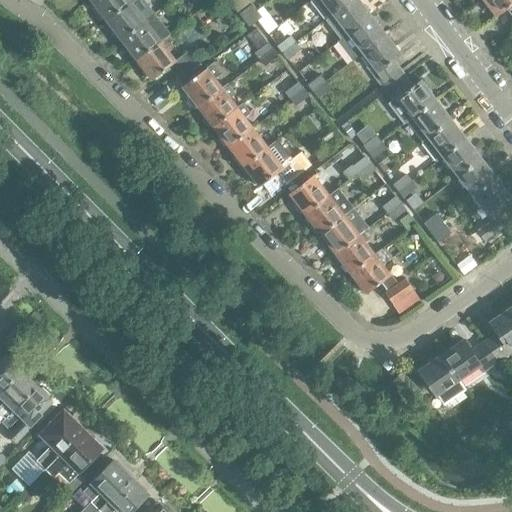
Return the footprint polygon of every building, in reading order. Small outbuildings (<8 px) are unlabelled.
[(91,0),(99,10),(97,13),(102,19),(105,18),(107,20),(131,1),(132,0),(91,0)] [(132,0),(131,1),(107,20),(114,30),(112,33),(117,38),(121,38),(122,40),(146,21),(156,14),(144,0),(132,0)] [(311,0),(326,20),(334,14),(352,0),(311,0)] [(352,0),(334,14),(326,20),(341,40),(349,34),(372,16),(359,0),(352,0)] [(511,0),(483,0),(497,17),(511,4),(511,0)] [(245,20),(257,11),(253,4),(240,14),(245,20)] [(229,10),(216,20),(222,27),(235,17),(229,10)] [(262,17),(257,11),(245,20),(249,27),(262,17)] [(146,21),(122,40),(130,49),(128,52),(133,58),(136,57),(138,59),(162,41),(162,42),(171,34),(156,14),(146,21)] [(341,40),(340,41),(355,61),(363,54),(387,36),(372,16),(349,34),(341,40)] [(387,36),(363,54),(371,63),(367,66),(383,86),(391,79),(401,71),(394,61),(402,55),(387,36)] [(279,46),(284,53),(297,43),(292,37),(279,46)] [(245,39),(239,44),(242,48),(248,42),(245,39)] [(162,41),(138,59),(145,69),(143,72),(148,78),(151,77),(153,79),(168,67),(175,75),(194,61),(187,52),(176,60),(162,42),(162,41)] [(261,59),(274,50),(269,43),(256,53),(261,59)] [(301,50),(297,43),(284,53),(289,59),(301,50)] [(279,56),(274,50),(261,59),(266,66),(279,56)] [(202,72),(196,64),(177,79),(191,96),(189,100),(194,105),(197,105),(198,106),(222,88),(215,79),(222,74),(214,63),(202,72)] [(393,81),(384,88),(386,91),(393,100),(389,103),(405,124),(413,117),(435,100),(420,80),(412,86),(405,76),(403,73),(393,81)] [(315,92),(327,82),(323,76),(310,85),(315,92)] [(332,89),(327,82),(315,92),(319,98),(332,89)] [(300,83),(287,92),(292,99),(305,89),(300,83)] [(214,126),(237,108),(230,98),(235,94),(228,85),(222,89),(222,88),(198,106),(206,116),(205,119),(209,125),(212,124),(214,126)] [(310,95),(305,89),(292,99),(297,105),(310,95)] [(413,117),(407,122),(422,142),(428,137),(450,119),(435,100),(413,117)] [(229,146),(253,127),(245,118),(250,114),(243,104),(237,108),(214,126),(221,136),(220,139),(224,145),(228,145),(229,146)] [(428,137),(422,142),(437,161),(443,156),(466,139),(450,119),(428,137)] [(349,123),(342,128),(350,138),(356,133),(349,123)] [(268,147),(253,127),(229,146),(236,155),(235,159),(239,165),(243,164),(244,166),(268,147)] [(369,151),(382,141),(377,135),(364,144),(369,151)] [(466,139),(443,156),(458,176),(481,159),(466,139)] [(284,186),(311,165),(301,152),(292,159),(277,140),(268,147),(244,166),(252,176),(250,179),(254,185),(258,184),(259,186),(263,183),(270,194),(282,184),(284,186)] [(387,148),(382,141),(369,151),(374,157),(387,148)] [(321,149),(315,154),(320,161),(327,156),(321,149)] [(359,174),(371,164),(367,158),(354,167),(359,174)] [(382,162),(378,164),(384,172),(395,163),(392,158),(384,165),(382,162)] [(481,159),(458,176),(473,196),(496,178),(481,159)] [(376,171),(371,164),(359,174),(363,180),(376,171)] [(305,214),(329,196),(314,175),(290,194),(297,204),(295,207),(300,213),(304,213),(305,214)] [(400,191),(412,182),(408,175),(395,185),(400,191)] [(496,178),(473,196),(488,215),(489,215),(493,219),(477,230),(485,242),(504,228),(497,217),(503,213),(499,207),(511,198),(496,178)] [(417,188),(412,182),(400,191),(404,198),(417,188)] [(321,234),(354,208),(339,188),(329,196),(305,214),(312,223),(311,227),(315,233),(319,232),(321,234)] [(388,213),(401,203),(396,197),(384,207),(388,213)] [(406,210),(401,203),(388,213),(393,219),(406,210)] [(336,254),(364,232),(369,228),(354,208),(321,234),(328,243),(326,247),(330,252),(334,252),(336,254)] [(428,230),(441,221),(436,215),(424,224),(428,230)] [(433,237),(446,227),(441,221),(428,230),(433,237)] [(364,232),(336,254),(343,263),(341,267),(345,272),(350,271),(351,274),(375,255),(375,254),(366,243),(370,239),(364,232)] [(382,249),(375,254),(375,255),(351,274),(358,283),(356,286),(361,292),(365,292),(366,293),(381,282),(388,291),(386,293),(393,305),(414,291),(406,279),(398,285),(383,265),(390,260),(382,249)] [(511,308),(511,309),(511,308),(500,315),(501,316),(491,323),(498,333),(486,341),(500,361),(511,353),(511,354),(511,308)] [(443,355),(442,356),(458,380),(479,365),(484,371),(500,361),(486,341),(471,352),(469,349),(471,347),(467,342),(465,344),(464,341),(453,348),(453,347),(442,355),(443,355)] [(465,390),(458,380),(442,356),(440,357),(440,356),(430,363),(430,364),(420,371),(443,404),(465,390)] [(0,392),(21,371),(19,368),(20,367),(12,359),(11,360),(7,357),(0,364),(0,392)] [(0,392),(0,413),(7,420),(15,411),(38,387),(21,371),(0,392)] [(410,398),(411,397),(420,389),(404,372),(394,382),(410,398)] [(7,420),(3,423),(10,429),(12,431),(9,435),(16,442),(32,426),(31,426),(33,424),(33,423),(39,418),(39,413),(51,400),(48,397),(49,396),(42,388),(40,390),(38,387),(15,411),(7,420)] [(38,461),(21,478),(29,486),(46,469),(83,430),(74,422),(74,420),(67,413),(65,414),(64,412),(43,433),(41,435),(53,445),(38,461)] [(497,415),(487,421),(493,431),(502,425),(497,415)] [(83,430),(46,469),(54,477),(58,472),(69,482),(65,487),(72,494),(89,476),(82,470),(102,449),(100,448),(100,445),(94,439),(92,439),(83,430)] [(113,460),(92,483),(83,491),(92,500),(80,511),(96,511),(131,477),(124,471),(124,468),(117,462),(115,463),(113,460)] [(137,483),(131,477),(96,511),(112,511),(117,507),(121,511),(130,511),(148,494),(146,492),(146,490),(139,483),(137,483)]
